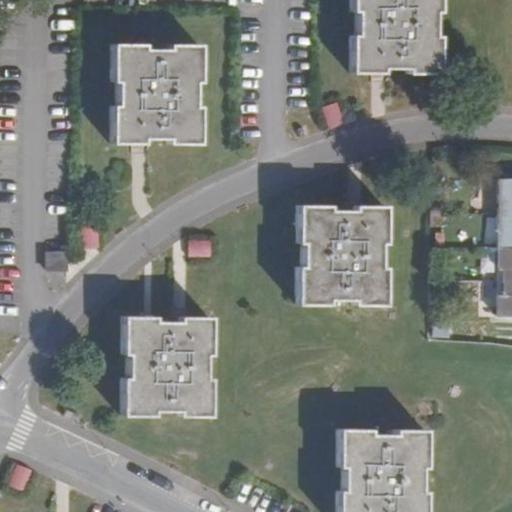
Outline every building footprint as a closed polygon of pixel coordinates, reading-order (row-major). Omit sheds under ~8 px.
[(350,0),(351,10),(355,11),(355,36),(350,36),(351,72),(379,72),(379,68),(405,68),(405,72),(435,72),(435,37),(430,37),(430,11),(436,12),(435,0),(350,0)] [(141,50),(141,45),(111,45),(110,82),(115,82),(115,106),(110,106),(110,144),(140,144),(141,139),(165,139),(166,144),(196,145),(196,107),(191,107),(191,83),(197,82),(197,46),(166,45),(166,50),(141,50)] [(338,101),(321,105),(327,128),(344,123),(338,101)] [(502,202),(502,214),(511,214),(511,178),(497,179),(496,202),(502,202)] [(326,211),(326,206),(294,206),(294,243),(299,243),(299,267),(294,267),(293,304),(324,305),(324,301),(350,300),(351,305),(381,305),(381,268),(376,268),(376,244),(382,244),(382,207),(351,206),(351,211),(326,211)] [(502,226),(496,226),(496,248),(511,248),(511,214),(502,214),(502,226)] [(84,227),(81,246),(97,248),(99,230),(84,227)] [(187,239),(187,256),(212,255),(211,239),(187,239)] [(502,270),(501,282),(511,281),(511,248),(496,248),(496,269),(502,270)] [(45,269),(66,270),(67,251),(46,250),(45,269)] [(511,281),(501,282),(501,293),(495,293),(495,317),(511,317),(511,281)] [(202,355),(206,355),(207,317),(176,317),(176,323),(151,323),(151,317),(120,318),(119,354),(125,354),(125,378),(119,378),(119,415),(151,416),(151,411),(175,411),(176,416),(207,416),(206,380),(202,380),(202,355)] [(511,334),(511,324),(496,325),(497,335),(511,334)] [(82,416),(66,410),(63,417),(79,423),(82,416)] [(367,435),(367,430),(335,430),(335,467),(340,468),(339,491),(334,491),(333,511),(422,511),(422,492),(417,492),(417,468),(423,468),(423,430),(391,430),(391,435),(367,435)] [(8,487),(24,492),(32,468),(16,463),(8,487)]
